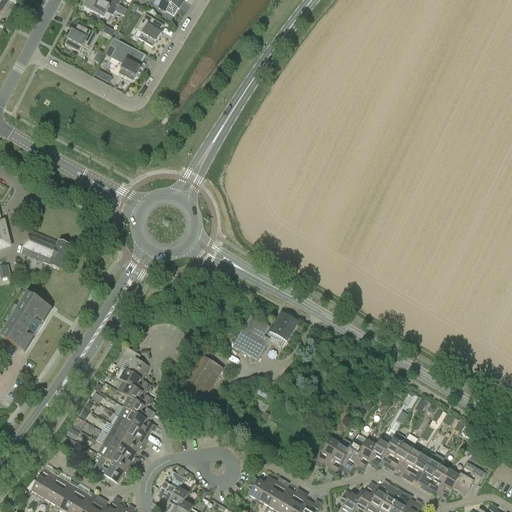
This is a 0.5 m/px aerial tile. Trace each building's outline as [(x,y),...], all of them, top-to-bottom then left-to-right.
[(0,0),(0,15),(1,16),(9,2),(5,0),(0,0)] [(88,0),(84,9),(103,20),(107,14),(113,17),(119,6),(106,0),(104,5),(94,0),(88,0)] [(178,0),(162,0),(163,0),(158,9),(166,13),(173,17),(178,10),(179,10),(183,3),(178,0)] [(119,5),(116,12),(124,16),(128,10),(119,5)] [(145,15),(141,22),(136,30),(142,34),(138,40),(152,49),(161,35),(160,33),(164,27),(145,15)] [(78,26),(74,33),(72,32),(65,46),(79,54),(82,48),(88,51),(96,35),(78,26)] [(106,27),(103,33),(112,38),(115,32),(106,27)] [(139,69),(142,64),(145,57),(113,40),(105,56),(120,65),(124,67),(119,77),(133,85),(141,70),(139,69)] [(105,75),(99,72),(96,78),(102,81),(105,75)] [(0,214),(0,250),(8,248),(2,223),(0,223),(0,219),(1,219),(0,214)] [(60,271),(70,247),(59,242),(58,244),(30,232),(21,254),(50,266),(49,267),(60,271)] [(0,275),(1,280),(11,278),(8,267),(0,268),(0,275)] [(52,310),(28,295),(1,338),(11,345),(25,353),(52,310)] [(286,342),(297,323),(282,315),(275,326),(274,325),(271,330),(251,319),(245,329),(244,329),(233,348),(258,362),(269,341),(266,339),(270,332),(273,334),(271,337),(278,341),(280,338),(286,342)] [(127,363),(132,366),(128,372),(141,380),(148,367),(124,353),(116,366),(122,370),(127,363)] [(199,412),(224,370),(197,354),(172,396),(199,412)] [(117,379),(122,382),(126,385),(127,384),(142,394),(145,389),(138,385),(141,380),(128,372),(128,373),(123,370),(117,379)] [(95,391),(103,395),(107,390),(103,388),(105,385),(101,382),(95,391)] [(117,392),(119,393),(128,398),(129,398),(144,407),(147,403),(139,399),(142,394),(127,384),(126,385),(122,382),(117,392)] [(269,396),(260,390),(257,395),(266,401),(269,396)] [(99,405),(103,398),(95,393),(91,399),(99,405)] [(391,401),(397,404),(400,399),(394,396),(391,401)] [(130,412),(145,421),(148,417),(141,413),(144,407),(129,398),(128,398),(126,403),(124,402),(121,407),(130,412)] [(352,406),(359,410),(362,403),(356,400),(352,406)] [(421,400),(417,407),(423,410),(427,403),(421,400)] [(362,408),(370,413),(374,407),(366,402),(362,408)] [(203,416),(223,429),(229,420),(209,407),(203,416)] [(130,412),(127,417),(125,416),(123,420),(147,434),(149,431),(142,426),(145,421),(130,412)] [(403,424),(408,415),(402,412),(397,421),(403,424)] [(79,418),(85,422),(88,417),(82,413),(79,418)] [(451,425),(454,419),(448,415),(444,421),(451,425)] [(118,417),(113,426),(134,440),(137,435),(144,439),(147,434),(123,420),(118,417)] [(82,427),(76,423),(73,427),(73,428),(79,432),(82,427)] [(465,427),(459,424),(458,424),(455,430),(461,433),(465,427)] [(108,436),(136,453),(139,449),(131,445),(134,440),(119,431),(113,426),(107,436),(108,436)] [(466,426),(462,433),(470,438),(474,431),(466,426)] [(77,433),(71,429),(67,436),(72,440),(77,433)] [(397,434),(396,436),(390,445),(390,446),(382,460),(386,463),(390,455),(396,459),(406,440),(397,434)] [(358,435),(352,445),(349,450),(350,450),(341,465),(345,468),(350,460),(355,463),(367,441),(358,435)] [(102,446),(108,449),(123,458),(126,453),(134,457),(136,453),(108,436),(102,446)] [(59,447),(64,449),(69,441),(64,438),(59,447)] [(377,447),(368,462),(373,464),(377,457),(382,460),(390,446),(390,445),(385,443),(387,440),(382,438),(377,447)] [(323,465),(327,467),(342,442),(337,439),(336,441),(332,439),(322,454),(328,457),(323,465)] [(343,440),(342,442),(327,467),(331,469),(336,462),(341,465),(350,450),(349,450),(352,445),(343,440)] [(396,469),(401,471),(416,446),(406,440),(396,459),(400,461),(396,469)] [(377,447),(367,441),(355,463),(359,466),(363,459),(368,462),(377,447)] [(409,466),(414,470),(425,451),(416,446),(401,471),(404,474),(409,466)] [(100,457),(125,472),(128,468),(120,463),(123,458),(108,449),(105,454),(103,453),(100,457)] [(434,456),(434,457),(425,451),(414,470),(419,473),(415,480),(419,482),(435,456),(434,456)] [(427,477),(433,481),(444,461),(443,460),(437,456),(435,456),(419,482),(423,485),(427,477)] [(107,479),(117,485),(125,472),(100,457),(93,470),(107,479)] [(442,466),(444,462),(444,461),(433,481),(438,484),(433,491),(438,494),(452,469),(448,466),(447,468),(442,466)] [(464,470),(471,474),(468,479),(461,475),(460,476),(460,477),(453,488),(454,488),(466,495),(480,471),(468,463),(464,470)] [(172,472),(157,497),(170,504),(178,489),(179,489),(184,480),(181,478),(185,471),(180,468),(175,474),(172,472)] [(454,488),(453,488),(460,477),(460,476),(455,474),(456,472),(452,469),(438,494),(442,496),(446,489),(451,492),(454,488)] [(35,498),(39,500),(54,476),(50,474),(46,481),(40,477),(37,483),(31,492),(31,493),(36,496),(35,498)] [(45,501),(50,504),(59,488),(54,485),(58,478),(54,476),(39,500),(44,503),(45,501)] [(258,504),(273,479),(269,477),(264,484),(254,478),(248,489),(253,492),(250,497),(256,500),(255,502),(258,504)] [(273,479),(258,504),(263,507),(264,505),(269,508),(278,493),(273,490),(277,482),(273,479)] [(37,483),(32,480),(26,489),(31,492),(37,483)] [(54,509),(58,511),(73,487),(69,484),(64,492),(59,488),(50,504),(55,507),(54,509)] [(70,511),(78,500),(73,497),(77,489),(73,487),(58,511),(70,511)] [(379,491),(370,506),(368,511),(369,511),(379,511),(393,489),(389,487),(384,494),(379,491)] [(278,511),(292,491),(287,488),(283,496),(278,493),(269,508),(274,511),(273,511),(278,511)] [(178,489),(170,504),(175,507),(171,511),(177,511),(183,502),(184,502),(189,493),(185,490),(184,492),(179,489),(178,489)] [(365,493),(357,508),(361,510),(360,511),(366,511),(368,511),(370,506),(379,491),(375,489),(371,496),(365,493)] [(397,492),(393,489),(379,511),(391,511),(397,502),(393,499),(397,492)] [(353,511),(357,508),(365,493),(362,490),(357,498),(347,491),(341,501),(345,504),(343,509),(348,511),(347,511),(353,511)] [(292,491),(278,511),(291,511),(296,504),(291,501),(296,493),(292,491)] [(70,511),(82,511),(91,498),(87,495),(83,503),(78,500),(70,511)] [(95,511),(96,511),(91,508),(95,500),(91,498),(82,511),(95,511)] [(404,511),(411,501),(407,498),(403,505),(397,502),(391,511),(404,511)] [(303,511),(310,502),(306,499),(301,507),(296,504),(291,511),(303,511)] [(413,511),(411,510),(416,503),(411,501),(404,511),(413,511)] [(190,511),(194,506),(190,503),(188,505),(184,502),(183,502),(177,511),(190,511)] [(310,511),(314,504),(310,502),(303,511),(310,511)]
